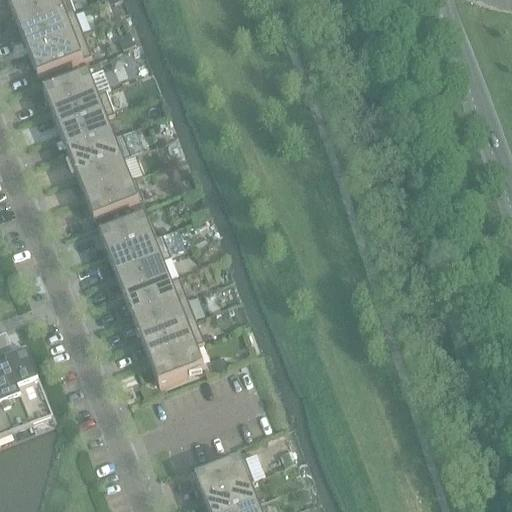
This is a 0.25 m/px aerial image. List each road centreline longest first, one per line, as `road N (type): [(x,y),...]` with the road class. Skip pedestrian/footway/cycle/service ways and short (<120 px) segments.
road 1 (residential): [(0,142),(144,511)]
road 2 (tertiary): [(442,0),(511,212)]
